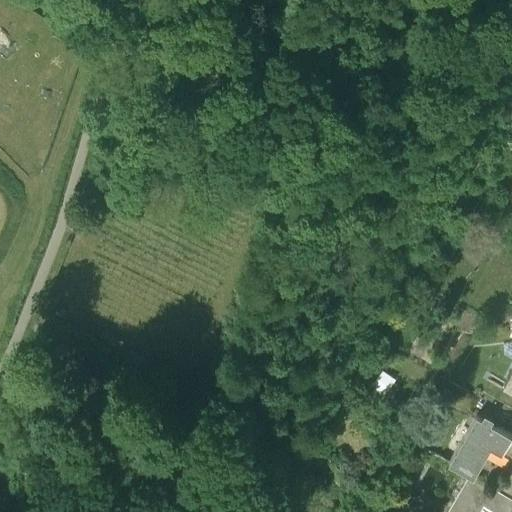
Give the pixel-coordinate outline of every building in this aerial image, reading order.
[(109,192),(93,186),(86,206),(102,211),(109,192)] [(511,379),(501,399),(511,405),(511,379)] [(511,448),(477,428),(449,476),(468,488),(472,490),(490,459),(511,472),(511,448)] [(511,511),(511,477),(497,504),(511,511)] [(511,511),(497,504),(472,490),(468,488),(454,511),(511,511)]
